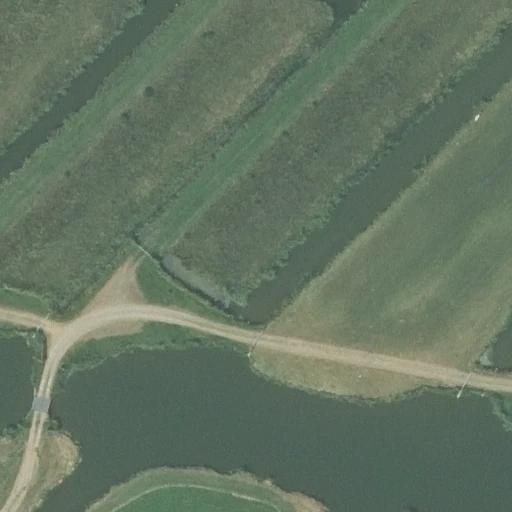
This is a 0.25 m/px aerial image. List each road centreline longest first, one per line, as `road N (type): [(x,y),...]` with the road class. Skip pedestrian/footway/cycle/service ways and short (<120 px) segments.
road 1 (track): [(511,382),(269,344),(130,310),(70,330)]
road 2 (track): [(70,330),(44,385),(11,511)]
